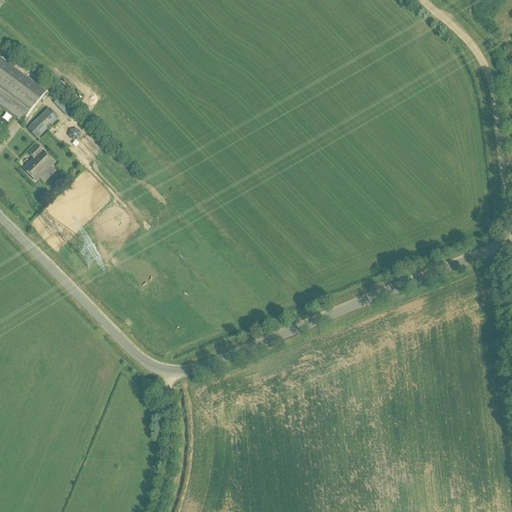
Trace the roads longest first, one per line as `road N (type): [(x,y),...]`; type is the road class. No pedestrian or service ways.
road 1 (unclassified): [(509,247),(169,380)]
road 2 (unclassified): [(509,247),(488,76),(474,49),(421,0)]
road 3 (unclassified): [(169,380),(138,365),(0,223)]
road 4 (unclassified): [(164,511),(174,438),(169,380)]
